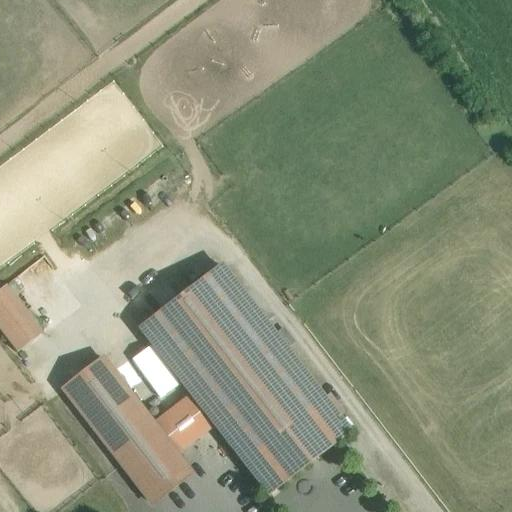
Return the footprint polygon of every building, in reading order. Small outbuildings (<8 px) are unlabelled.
[(258,213),(238,228),(268,267),(288,251),(258,213)] [(351,430),(223,262),(139,327),(189,390),(213,421),(268,495),(351,430)] [(43,326),(5,282),(0,285),(0,328),(17,351),(43,326)] [(153,419),(104,355),(62,387),(151,503),(193,471),(177,450),(153,419)] [(189,390),(153,419),(177,450),(213,421),(189,390)]
